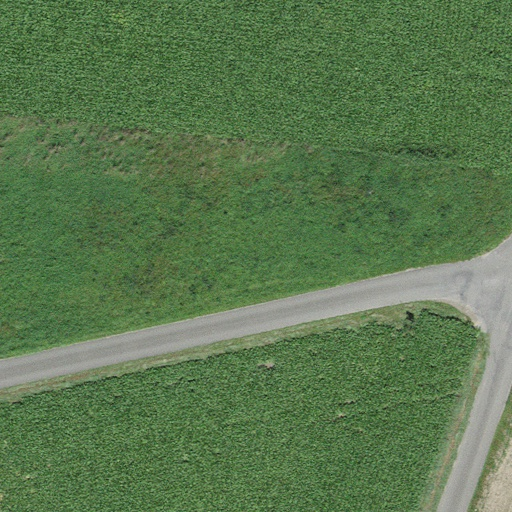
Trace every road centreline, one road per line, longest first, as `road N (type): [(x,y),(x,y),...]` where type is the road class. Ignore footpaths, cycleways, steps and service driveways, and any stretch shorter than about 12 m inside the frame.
road 1 (track): [(0,376),(511,265)]
road 2 (track): [(450,511),(511,342)]
